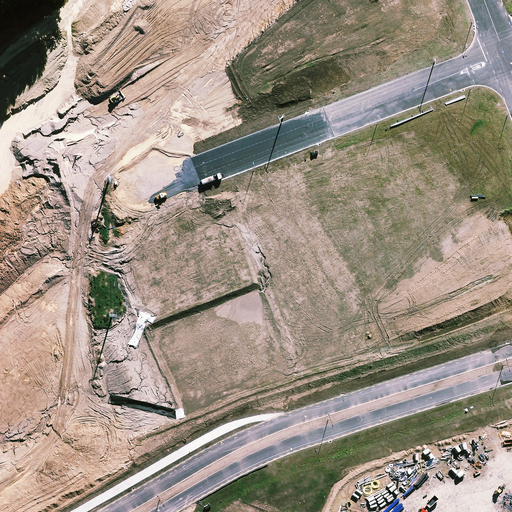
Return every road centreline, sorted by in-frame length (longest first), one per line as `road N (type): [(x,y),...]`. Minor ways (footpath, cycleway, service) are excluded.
road 1 (secondary): [(112,511),(255,429),(511,348)]
road 2 (unclassified): [(504,55),(177,176),(142,178)]
road 3 (secondary): [(511,374),(266,452),(155,511)]
